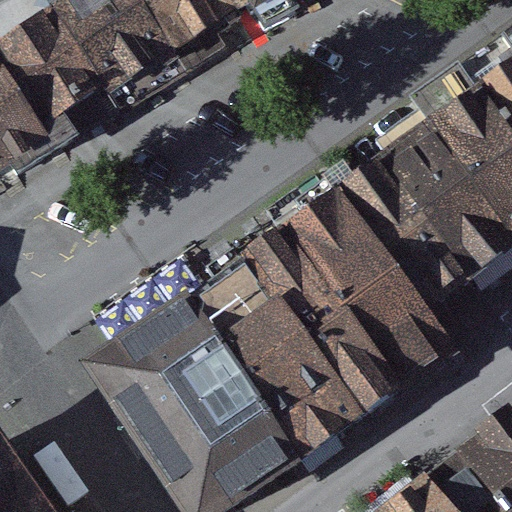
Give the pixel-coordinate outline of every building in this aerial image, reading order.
[(124,115),(189,73),(141,0),(109,0),(67,27),(124,115)] [(141,0),(189,73),(254,31),(235,0),(141,0)] [(235,0),(254,31),(307,0),(235,0)] [(59,156),(124,115),(67,27),(3,69),(59,156)] [(0,194),(59,156),(3,69),(0,70),(0,194)] [(511,127),(511,77),(490,94),(511,127)] [(438,321),(511,268),(511,127),(490,94),(347,199),(438,321)] [(438,321),(347,199),(258,262),(372,432),(463,357),(438,321)] [(312,472),(372,432),(258,262),(196,299),(312,472)] [(165,511),(251,511),(312,472),(196,299),(85,381),(165,511)] [(511,511),(511,422),(436,482),(457,511),(511,511)] [(52,511),(6,446),(0,449),(0,511),(52,511)] [(457,511),(436,482),(395,511),(457,511)]
